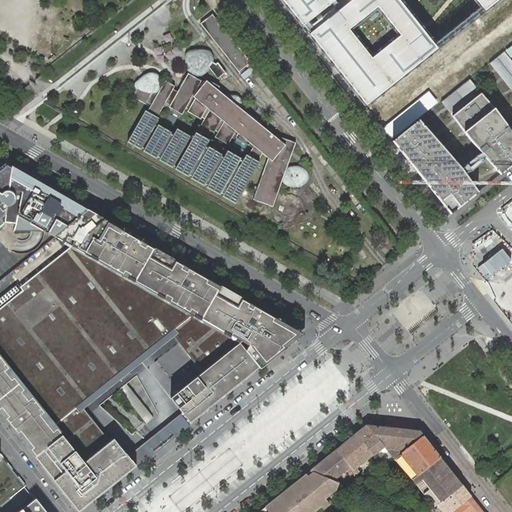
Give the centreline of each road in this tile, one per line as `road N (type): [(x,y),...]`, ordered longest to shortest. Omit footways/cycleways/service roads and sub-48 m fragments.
road 1 (residential): [(345,327),(0,132)]
road 2 (residential): [(240,0),(440,251)]
road 3 (tertiary): [(345,327),(114,511)]
road 4 (tertiary): [(218,511),(391,373)]
road 5 (residential): [(503,511),(391,373)]
road 6 (tertiary): [(440,251),(345,327)]
